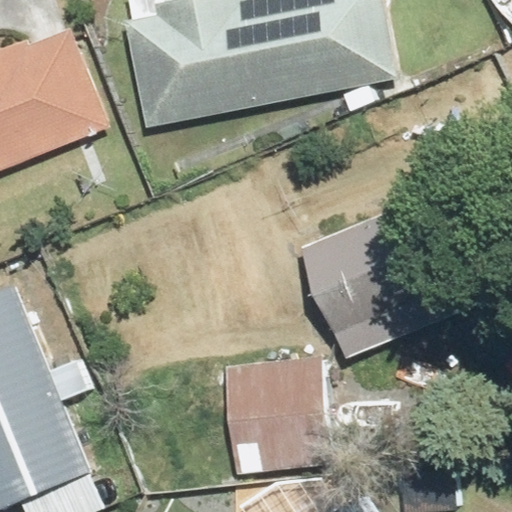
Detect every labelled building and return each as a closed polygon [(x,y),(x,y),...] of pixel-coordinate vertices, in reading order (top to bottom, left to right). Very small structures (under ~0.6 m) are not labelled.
[(394,0),(178,0),(132,9),(153,125),(409,78),(394,0)] [(76,14),(0,42),(0,172),(119,128),(76,14)] [(440,188),(300,261),(360,375),(499,302),(440,188)] [(16,278),(0,285),(0,511),(4,511),(103,469),(16,278)] [(330,355),(217,364),(226,480),(339,472),(330,355)] [(406,511),(377,462),(292,511),(406,511)]
